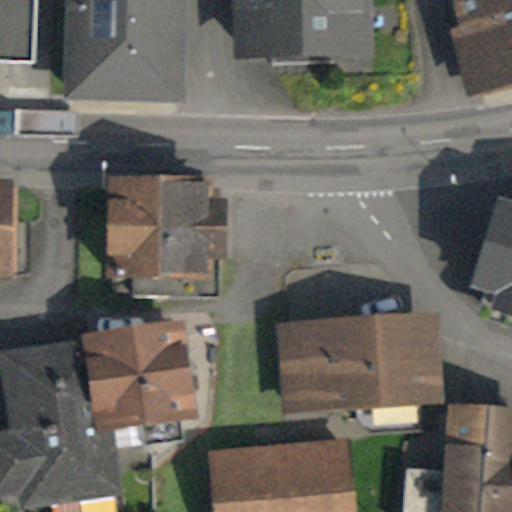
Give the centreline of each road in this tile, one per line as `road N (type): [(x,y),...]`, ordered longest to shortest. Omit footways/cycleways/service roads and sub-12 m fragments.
road 1 (secondary): [(354,150),(0,139)]
road 2 (residential): [(511,353),(469,329),(381,231),(357,196),(354,150)]
road 3 (secondary): [(511,127),(449,143),(354,150)]
